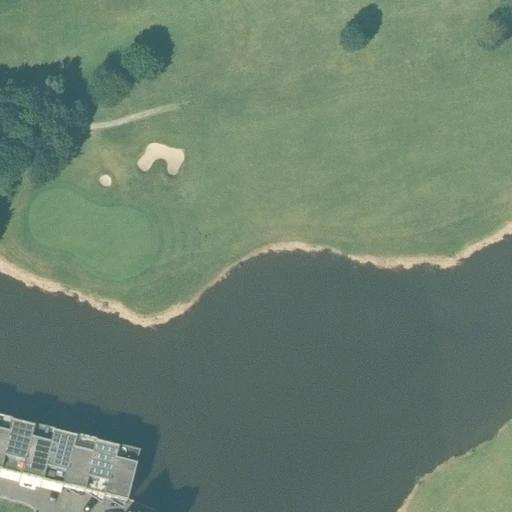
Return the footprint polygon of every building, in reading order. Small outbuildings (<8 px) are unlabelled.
[(0,467),(12,421),(0,417),(0,467)] [(12,421),(0,467),(0,472),(20,477),(33,426),(32,426),(31,428),(12,423),(13,421),(12,421)] [(54,431),(33,426),(20,477),(41,483),(54,431)] [(54,431),(41,483),(62,488),(74,436),(73,436),(73,438),(54,434),(55,431),(54,431)] [(95,441),(74,436),(62,488),(83,493),(95,441)] [(95,441),(83,493),(103,498),(116,447),(115,446),(115,449),(96,444),(97,442),(95,441)] [(138,452),(116,447),(103,498),(126,504),(129,490),(130,490),(136,467),(135,467),(138,452)]
